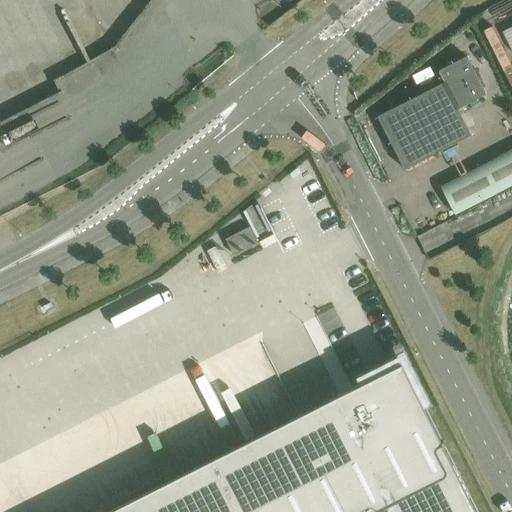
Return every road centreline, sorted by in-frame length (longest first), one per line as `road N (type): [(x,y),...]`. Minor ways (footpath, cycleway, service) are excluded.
road 1 (unclassified): [(511,494),(299,78)]
road 2 (unclassified): [(0,277),(112,217),(299,78)]
